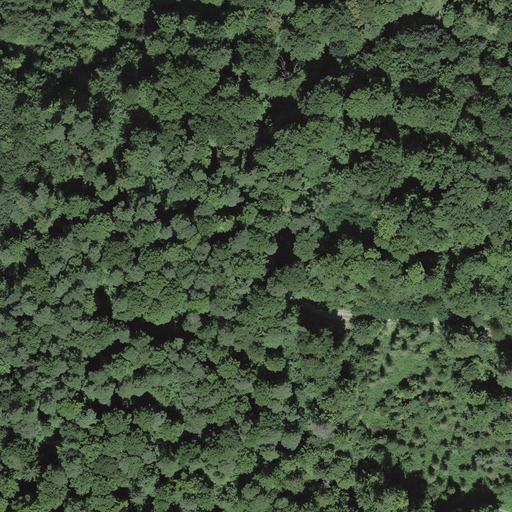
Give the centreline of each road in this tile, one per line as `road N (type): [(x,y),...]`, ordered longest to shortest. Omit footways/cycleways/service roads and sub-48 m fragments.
road 1 (track): [(511,340),(460,323),(325,314),(301,303),(258,258),(244,201),(251,159),(269,127),(379,36),(410,21),(511,39)]
road 2 (track): [(110,376),(99,321),(108,218),(95,199),(0,142)]
